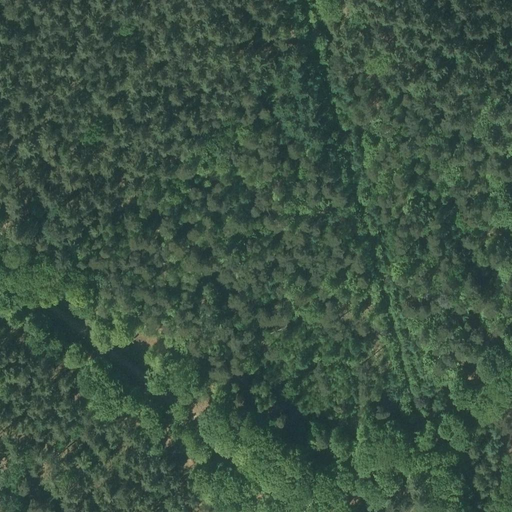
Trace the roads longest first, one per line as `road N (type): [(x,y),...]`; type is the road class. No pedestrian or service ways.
road 1 (track): [(313,511),(0,270)]
road 2 (track): [(311,511),(511,350)]
